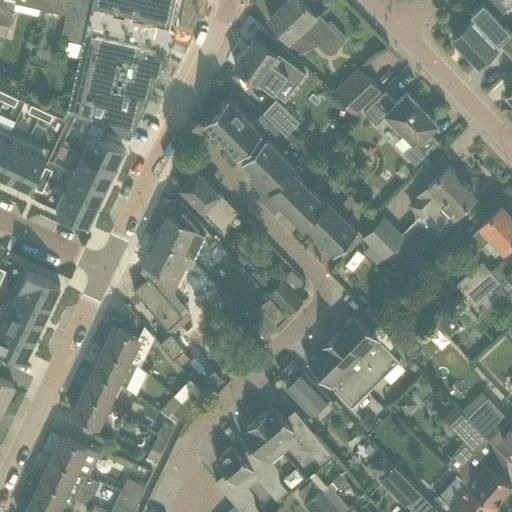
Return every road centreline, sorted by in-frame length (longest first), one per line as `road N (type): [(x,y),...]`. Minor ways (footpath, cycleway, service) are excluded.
road 1 (residential): [(171,128),(314,271),(323,310),(198,436)]
road 2 (residential): [(0,485),(102,272)]
road 3 (residential): [(102,272),(171,128)]
road 4 (residential): [(511,140),(407,30)]
road 5 (residential): [(171,128),(230,0)]
